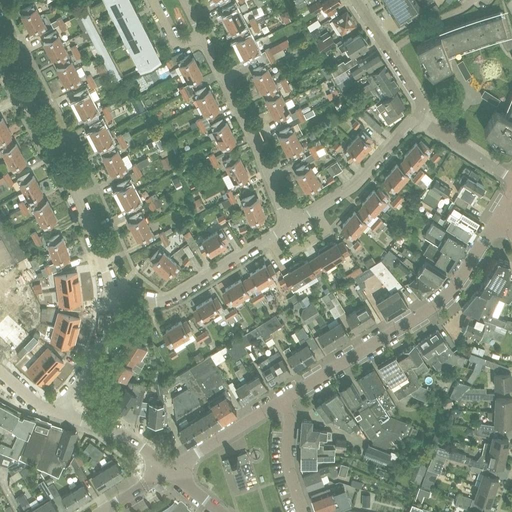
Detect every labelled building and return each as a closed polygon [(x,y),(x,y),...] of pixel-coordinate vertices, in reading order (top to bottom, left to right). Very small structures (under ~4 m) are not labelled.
[(115,10),(131,2),(130,0),(106,0),(110,6),(112,5),(115,10)] [(314,0),(294,0),(300,9),(307,4),(314,0)] [(326,16),(328,14),(336,10),(333,6),(340,1),(339,0),(314,0),(307,4),(312,12),(314,13),(321,9),(326,16)] [(387,2),(389,6),(399,21),(421,6),(430,0),(385,0),(386,2),(387,2)] [(120,25),(138,16),(131,2),(115,10),(117,15),(115,16),(120,25)] [(40,16),(34,4),(31,5),(22,10),(24,14),(22,15),(26,23),(40,16)] [(222,15),(226,23),(240,16),(234,4),(222,10),(224,14),(222,15)] [(425,11),(428,16),(439,9),(436,4),(425,11)] [(337,33),(342,34),(356,25),(347,11),(330,22),(337,33)] [(90,23),(94,21),(89,12),(85,14),(90,23)] [(417,48),(420,62),(432,75),(436,72),(448,66),(452,64),(448,52),(462,47),(477,42),(491,37),(499,34),(501,39),(501,40),(502,42),(503,44),(504,46),(505,48),(507,50),(508,51),(511,47),(511,36),(511,35),(505,12),(493,16),(485,18),(470,23),(455,28),(440,34),(434,36),(425,41),(416,46),(417,48)] [(86,25),(90,23),(85,14),(81,16),(86,25)] [(261,15),(254,19),(256,24),(264,21),(261,15)] [(419,15),(405,24),(408,29),(422,20),(419,15)] [(30,31),(32,29),(34,33),(34,34),(46,28),(40,16),(26,23),(30,31)] [(129,38),(145,30),(138,16),(120,25),(124,35),(126,33),(129,38)] [(235,35),(247,29),(240,16),(226,23),(230,31),(232,30),(235,35)] [(59,26),(64,23),(61,17),(56,20),(56,21),(59,26)] [(308,26),(311,31),(322,24),(319,19),(308,26)] [(97,37),(101,35),(94,21),(90,23),(97,37)] [(64,23),(59,26),(62,32),(67,29),(64,23)] [(93,39),(97,37),(90,23),(86,25),(93,39)] [(239,49),(253,41),(247,29),(235,35),(237,40),(235,41),(239,49)] [(134,53),(152,44),(145,30),(129,38),(131,43),(129,44),(134,53)] [(62,43),(57,35),(55,31),(44,37),(46,41),(43,43),(47,50),(62,43)] [(317,43),(322,52),(337,42),(331,33),(317,43)] [(348,48),(352,55),(367,46),(366,45),(368,44),(364,38),(363,39),(360,34),(353,39),(351,37),(343,42),(338,46),(342,52),(348,48)] [(104,51),(108,49),(101,35),(97,37),(104,51)] [(100,53),(104,51),(97,37),(93,39),(100,53)] [(259,53),(257,49),(262,47),(258,39),(253,41),(239,49),(243,57),(246,55),(248,59),(259,53)] [(56,62),(68,56),(62,43),(47,50),(52,58),(54,57),(56,62)] [(143,66),(151,62),(160,58),(152,44),(134,53),(138,62),(141,61),(143,66)] [(74,54),(79,51),(76,45),(71,48),(74,54)] [(111,65),(115,63),(108,49),(104,51),(111,65)] [(278,51),(271,54),(274,59),(285,53),(283,49),(278,51)] [(79,51),(74,54),(76,59),(82,57),(79,51)] [(107,67),(111,65),(104,51),(100,53),(107,67)] [(368,72),(384,62),(376,51),(363,59),(362,58),(358,61),(345,69),(349,76),(354,73),(356,77),(367,71),(368,72)] [(511,53),(511,55),(511,103),(507,115),(496,110),(494,113),(486,126),(484,129),(496,141),(511,146),(511,53)] [(189,55),(177,61),(183,73),(198,65),(194,58),(191,59),(189,55)] [(61,76),(75,69),(68,56),(56,62),(59,67),(57,68),(61,76)] [(345,69),(358,61),(355,56),(345,62),(343,60),(330,69),(334,76),(345,69)] [(466,79),(467,79),(472,76),(470,72),(463,60),(461,61),(457,63),(466,79)] [(101,76),(108,72),(103,62),(96,66),(101,76)] [(111,65),(118,79),(123,77),(115,63),(111,65)] [(265,64),(253,70),(255,74),(253,75),(257,83),(271,76),(265,64)] [(359,97),(371,89),(392,75),(385,64),(371,73),(372,74),(367,77),(370,83),(356,92),(359,97)] [(114,81),(118,79),(111,65),(107,67),(114,81)] [(183,73),(189,85),(201,79),(199,75),(202,73),(198,65),(183,73)] [(61,76),(65,84),(67,83),(69,87),(81,81),(75,69),(61,76)] [(386,95),(399,87),(392,75),(371,89),(374,94),(376,92),(380,98),(386,95)] [(266,95),(277,89),(271,76),(257,83),(261,91),(263,90),(266,95)] [(339,85),(342,90),(355,82),(352,77),(339,85)] [(194,93),(196,97),(200,105),(214,98),(210,90),(208,91),(206,87),(194,93)] [(92,101),(87,93),(85,89),(74,95),(76,99),(73,101),(77,109),(92,101)] [(270,109),(284,102),(277,89),(266,95),(268,100),(266,101),(270,109)] [(352,89),(345,94),(347,97),(349,99),(351,98),(356,95),(352,89)] [(338,94),(337,90),(327,95),(329,100),(339,95),(338,94)] [(499,99),(486,91),(485,90),(484,90),(481,96),(497,105),(498,103),(499,102),(500,100),(500,99),(499,99)] [(383,102),(379,104),(377,106),(388,123),(403,114),(399,108),(404,105),(396,93),(382,101),(383,102)] [(200,105),(206,117),(218,111),(216,107),(218,106),(214,98),(200,105)] [(77,109),(82,116),(84,115),(86,119),(98,113),(92,101),(77,109)] [(270,109),(274,117),(276,115),(278,120),(290,113),(284,102),(270,109)] [(115,103),(107,107),(110,112),(118,108),(115,103)] [(146,112),(143,105),(135,109),(139,116),(146,112)] [(312,110),(303,115),(305,119),(315,115),(312,110)] [(365,111),(358,115),(368,124),(370,126),(375,121),(365,111)] [(283,145),(297,138),(291,126),(301,121),(301,122),(305,120),(303,115),(299,117),(287,123),(289,127),(279,132),(281,136),(279,137),(283,145)] [(107,132),(103,124),(101,120),(90,126),(92,130),(89,131),(93,139),(107,132)] [(211,126),(213,130),(217,138),(231,130),(227,122),(224,124),(222,120),(211,126)] [(193,130),(199,127),(196,121),(190,124),(193,130)] [(355,130),(360,125),(356,121),(351,127),(355,130)] [(0,129),(0,146),(11,140),(9,135),(11,134),(7,126),(0,129)] [(217,138),(221,146),(223,150),(235,144),(232,140),(235,138),(231,130),(217,138)] [(121,135),(124,141),(131,137),(128,131),(121,135)] [(353,141),(365,151),(371,145),(369,143),(372,140),(362,131),(353,141)] [(102,151),(114,145),(107,132),(93,139),(97,147),(100,146),(102,151)] [(297,138),(283,145),(287,153),(289,152),(291,156),(303,150),(297,138)] [(160,139),(156,141),(160,150),(165,148),(160,139)] [(11,140),(0,146),(7,159),(21,151),(16,144),(14,145),(11,140)] [(312,153),(315,152),(322,148),(318,141),(312,144),(312,146),(309,148),(312,153)] [(359,158),(365,151),(353,141),(344,151),(354,160),(357,156),(359,158)] [(422,160),(428,153),(431,150),(421,141),(418,144),(416,143),(410,149),(422,160)] [(337,142),(332,147),(337,151),(341,146),(337,142)] [(107,165),(121,158),(114,145),(102,151),(105,156),(103,157),(107,165)] [(160,150),(159,151),(163,157),(169,153),(166,147),(165,148),(160,150)] [(402,162),(412,170),(422,160),(410,149),(404,156),(406,158),(402,162)] [(7,159),(11,167),(13,171),(25,164),(23,161),(25,159),(21,151),(7,159)] [(169,155),(161,159),(166,169),(174,165),(169,155)] [(244,165),(240,157),(237,159),(235,155),(223,161),(229,173),(244,165)] [(107,165),(111,173),(113,172),(115,176),(127,170),(126,169),(132,166),(130,162),(124,165),(121,158),(107,165)] [(136,164),(139,169),(150,164),(147,158),(136,164)] [(330,165),(336,174),(342,170),(336,161),(330,165)] [(397,164),(391,171),(402,181),(412,170),(402,162),(398,166),(397,164)] [(301,183),(314,174),(307,163),(296,170),(298,174),(296,175),(301,183)] [(229,173),(234,181),(236,185),(247,179),(245,175),(248,173),(244,165),(229,173)] [(465,166),(461,172),(467,176),(468,176),(471,170),(465,166)] [(463,183),(458,192),(474,202),(479,193),(480,193),(484,186),(475,181),(479,175),(471,170),(468,176),(467,176),(463,183)] [(391,171),(385,177),(387,179),(384,183),(394,191),(402,181),(391,171)] [(421,171),(412,181),(417,185),(425,174),(421,171)] [(38,184),(34,176),(31,177),(29,173),(18,179),(20,183),(24,191),(38,184)] [(314,174),(301,183),(305,190),(308,189),(310,193),(321,186),(314,174)] [(178,178),(172,181),(176,189),(182,186),(178,178)] [(135,191),(131,183),(129,179),(117,186),(119,190),(117,191),(121,199),(135,191)] [(0,191),(9,186),(6,181),(0,183),(0,191)] [(437,181),(432,188),(446,197),(450,191),(451,189),(442,184),(437,181)] [(42,191),(38,184),(24,191),(28,199),(30,203),(31,204),(43,197),(42,197),(40,193),(42,191)] [(380,207),(385,200),(388,197),(379,188),(376,192),(374,190),(368,197),(380,207)] [(440,196),(429,189),(423,200),(434,207),(440,196)] [(121,199),(125,207),(127,205),(129,209),(141,203),(135,191),(121,199)] [(400,194),(390,204),(394,207),(403,197),(400,194)] [(261,207),(258,198),(256,199),(254,195),(242,200),(246,212),(261,207)] [(458,196),(454,202),(465,208),(469,202),(458,196)] [(34,209),(38,216),(52,209),(47,201),(45,202),(43,198),(43,197),(31,204),(31,205),(34,209)] [(374,214),(380,207),(368,197),(362,203),(364,205),(361,208),(360,209),(370,218),(371,217),(374,214)] [(206,208),(200,198),(192,203),(198,213),(206,208)] [(229,199),(221,203),(224,208),(231,204),(229,199)] [(154,202),(156,208),(162,205),(159,200),(154,202)] [(479,219),(463,209),(454,204),(446,216),(447,217),(456,222),(456,221),(472,230),(479,219)] [(246,212),(250,221),(251,225),(264,220),(262,216),(264,215),(261,207),(246,212)] [(38,216),(42,224),(44,228),(56,222),(54,218),(56,217),(52,209),(38,216)] [(360,209),(359,210),(356,213),(354,212),(348,218),(360,229),(366,222),(369,219),(370,218),(360,209)] [(147,224),(143,216),(141,212),(129,218),(131,222),(129,223),(133,231),(147,224)] [(432,218),(438,221),(441,216),(435,212),(434,215),(433,216),(432,218)] [(6,217),(0,220),(0,227),(9,223),(6,217)] [(467,239),(472,230),(456,221),(456,222),(447,217),(442,224),(467,239)] [(348,218),(342,225),(344,227),(341,230),(351,239),(360,229),(348,218)] [(379,218),(370,227),(374,230),(378,233),(386,225),(382,221),(379,218)] [(456,256),(466,241),(433,221),(424,236),(431,240),(456,256)] [(9,223),(0,227),(0,233),(1,235),(12,229),(9,223)] [(133,231),(137,239),(139,238),(142,242),(153,236),(147,224),(133,231)] [(12,229),(1,235),(4,240),(15,234),(12,229)] [(218,250),(226,245),(224,243),(228,240),(221,229),(210,236),(218,250)] [(15,234),(4,240),(7,246),(18,240),(15,234)] [(66,246),(63,238),(61,239),(59,235),(47,239),(51,252),(66,246)] [(191,235),(185,238),(192,250),(198,246),(195,242),(196,242),(191,235)] [(399,235),(396,241),(401,244),(405,239),(399,235)] [(210,236),(202,241),(198,243),(205,254),(209,252),(210,254),(218,250),(210,236)] [(18,240),(7,246),(10,251),(21,245),(18,240)] [(449,269),(456,256),(431,240),(423,253),(449,269)] [(325,246),(335,261),(350,252),(343,241),(338,244),(336,242),(334,244),(333,243),(331,242),(325,246)] [(357,242),(353,247),(357,250),(361,245),(357,242)] [(21,245),(10,251),(13,257),(24,251),(21,245)] [(188,245),(183,248),(189,258),(193,255),(188,245)] [(51,252),(54,260),(56,265),(68,260),(67,256),(69,255),(66,246),(51,252)] [(320,270),(335,261),(325,246),(319,249),(319,251),(319,253),(317,254),(318,256),(313,259),(320,270)] [(440,279),(446,272),(405,247),(402,251),(417,261),(419,259),(424,262),(421,266),(440,279)] [(169,258),(163,252),(159,249),(150,259),(154,262),(152,264),(159,270),(169,258)] [(433,287),(403,262),(389,250),(383,259),(381,260),(392,273),(396,268),(403,274),(406,272),(412,279),(408,283),(414,289),(421,297),(433,287)] [(24,251),(13,257),(15,262),(15,263),(17,262),(27,256),(24,251)] [(15,263),(14,263),(17,269),(29,262),(26,257),(17,262),(15,263)] [(186,257),(182,262),(186,266),(191,261),(186,257)] [(372,257),(364,262),(367,268),(370,267),(376,263),(372,257)] [(159,270),(165,276),(167,274),(171,277),(179,267),(169,258),(159,270)] [(440,279),(421,266),(421,267),(418,270),(413,266),(415,265),(407,258),(403,262),(433,287),(440,279)] [(511,282),(509,281),(510,261),(498,258),(478,290),(511,297),(511,282)] [(322,274),(320,270),(313,259),(309,262),(307,260),(305,262),(304,260),(302,260),(296,263),(306,279),(315,274),(317,277),(322,274)] [(375,273),(392,291),(376,301),(386,319),(408,306),(400,294),(397,288),(402,284),(392,273),(381,260),(376,263),(370,267),(375,273)] [(29,262),(17,269),(20,274),(32,267),(29,262)] [(297,285),(306,279),(296,263),(290,267),(290,269),(290,270),(288,272),(289,274),(284,277),(293,292),(299,288),(297,285)] [(266,282),(277,275),(270,264),(266,266),(265,264),(257,269),(266,282)] [(367,268),(365,270),(369,277),(375,273),(370,267),(367,268)] [(360,268),(345,277),(347,281),(362,272),(360,268)] [(253,290),(266,282),(257,269),(250,274),(251,276),(246,279),(253,290)] [(77,273),(55,276),(57,290),(80,287),(78,279),(77,273)] [(246,279),(245,279),(242,282),(240,280),(233,284),(241,298),(253,290),(246,279)] [(233,284),(225,289),(226,291),(223,294),(230,305),(241,298),(233,284)] [(23,292),(20,295),(24,299),(31,292),(28,287),(24,291),(23,292)] [(80,287),(57,290),(59,305),(62,304),(63,309),(80,310),(79,302),(81,302),(80,295),(81,295),(80,287)] [(366,298),(361,289),(361,288),(356,291),(362,301),(366,298)] [(508,303),(511,298),(511,297),(478,290),(477,292),(476,292),(462,309),(471,313),(470,315),(504,327),(507,321),(498,318),(505,302),(508,303)] [(334,291),(328,295),(331,300),(341,316),(346,313),(334,291)] [(252,299),(254,303),(259,300),(264,297),(262,293),(252,299)] [(293,303),(297,300),(294,295),(287,299),(289,302),(290,305),(293,303)] [(212,316),(219,311),(223,309),(216,297),(212,300),(211,298),(203,302),(212,316)] [(303,308),(311,303),(308,299),(300,303),(303,308)] [(336,319),(341,316),(331,300),(326,303),(336,319)] [(300,304),(298,301),(292,305),(295,310),(302,307),(300,304)] [(203,302),(196,307),(197,309),(193,312),(200,323),(212,316),(203,302)] [(313,302),(311,303),(303,308),(301,315),(303,319),(317,310),(313,302)] [(365,325),(375,319),(365,304),(356,310),(365,325)] [(224,316),(226,320),(237,314),(235,309),(224,316)] [(355,331),(365,325),(356,310),(346,316),(355,331)] [(58,313),(54,327),(76,333),(78,325),(79,318),(58,313)] [(7,314),(0,322),(0,337),(0,338),(1,338),(3,340),(18,324),(7,314)] [(338,342),(329,328),(320,314),(315,318),(324,332),(318,335),(327,349),(338,342)] [(504,327),(470,315),(467,314),(464,322),(467,323),(464,332),(478,339),(479,339),(484,341),(487,334),(502,341),(505,334),(504,334),(506,328),(504,327)] [(263,322),(270,334),(283,327),(275,315),(263,322)] [(181,339),(193,332),(186,321),(182,323),(180,321),(173,326),(181,339)] [(264,338),(270,334),(263,322),(257,326),(262,335),(264,338)] [(338,342),(348,335),(340,322),(329,328),(338,342)] [(18,324),(3,340),(5,342),(4,342),(10,347),(14,350),(29,335),(18,324)] [(173,326),(165,331),(167,333),(163,335),(170,347),(181,339),(173,326)] [(262,335),(257,326),(251,330),(256,339),(262,335)] [(54,327),(50,341),(72,347),(73,341),(74,341),(76,333),(54,327)] [(305,362),(315,356),(306,341),(307,340),(307,341),(308,342),(314,338),(312,335),(309,337),(302,327),(294,332),(301,342),(300,342),(303,347),(297,350),(305,362)] [(428,336),(444,360),(462,366),(465,358),(451,353),(453,352),(447,344),(438,329),(428,336)] [(245,334),(251,343),(256,339),(251,330),(245,334)] [(206,332),(195,339),(198,344),(204,340),(206,344),(212,341),(206,332)] [(244,346),(251,343),(245,334),(226,346),(235,361),(248,353),(244,346)] [(440,362),(444,360),(428,336),(418,343),(418,344),(416,346),(419,351),(420,351),(430,366),(439,360),(440,362)] [(120,354),(135,363),(138,358),(139,359),(146,348),(145,343),(138,338),(136,341),(129,337),(122,348),(123,349),(120,354)] [(486,348),(475,344),(473,351),(484,355),(486,348)] [(430,369),(429,368),(422,360),(414,345),(403,352),(397,356),(408,374),(409,373),(418,386),(419,385),(424,388),(417,376),(430,369)] [(295,369),(305,362),(297,350),(293,353),(289,347),(283,350),(295,369)] [(47,348),(37,359),(54,374),(59,368),(63,363),(47,348)] [(211,355),(216,364),(225,358),(219,350),(211,355)] [(169,355),(172,359),(178,355),(175,351),(169,355)] [(282,359),(283,358),(278,351),(274,354),(278,361),(272,364),(280,378),(290,372),(282,359)] [(194,357),(198,363),(204,359),(201,353),(194,357)] [(139,373),(142,368),(135,363),(120,354),(117,359),(115,358),(108,369),(114,373),(113,375),(118,378),(120,376),(125,380),(132,369),(139,373)] [(479,373),(483,364),(485,359),(472,354),(470,359),(477,362),(474,370),(479,373)] [(216,364),(211,355),(189,368),(222,421),(236,412),(229,400),(231,399),(225,389),(230,387),(216,364)] [(408,374),(397,356),(397,355),(377,367),(389,386),(398,400),(410,392),(412,396),(426,402),(431,391),(424,388),(419,385),(418,386),(409,373),(408,374)] [(280,378),(272,364),(268,357),(258,364),(262,371),(263,371),(271,383),(280,378)] [(37,359),(27,370),(43,384),(48,380),(54,374),(37,359)] [(485,359),(483,364),(500,371),(502,365),(485,359)] [(258,374),(251,378),(242,363),(238,366),(239,369),(244,376),(247,381),(255,393),(266,387),(258,374)] [(186,443),(222,421),(189,368),(166,382),(161,383),(163,392),(163,394),(168,393),(168,388),(183,379),(188,387),(172,397),(178,428),(177,428),(186,443)] [(155,382),(161,381),(158,369),(150,371),(151,378),(154,377),(155,382)] [(239,378),(244,376),(239,369),(235,371),(239,378)] [(396,403),(385,387),(374,369),(366,374),(385,405),(385,404),(388,408),(396,403)] [(495,388),(511,387),(511,373),(495,374),(495,388)] [(389,416),(385,405),(366,374),(358,379),(358,378),(357,380),(358,380),(368,397),(365,399),(384,426),(408,436),(408,435),(411,427),(412,425),(389,416)] [(244,400),(255,393),(247,381),(236,387),(244,400)] [(461,395),(463,393),(468,388),(471,385),(458,381),(452,398),(456,399),(461,395)] [(141,404),(146,385),(134,382),(132,390),(131,392),(125,388),(122,393),(120,392),(118,393),(116,396),(116,398),(118,399),(115,404),(126,411),(132,402),(133,401),(135,402),(141,404)] [(384,426),(365,399),(363,401),(361,398),(362,398),(352,382),(339,390),(349,406),(355,415),(372,441),(377,442),(380,447),(398,434),(407,437),(408,436),(384,426)] [(344,406),(337,397),(339,395),(336,391),(334,393),(326,399),(335,411),(350,425),(352,427),(355,429),(354,430),(355,432),(360,428),(344,406)] [(158,404),(159,398),(149,397),(147,422),(163,423),(164,412),(162,412),(163,404),(158,404)] [(511,413),(511,400),(511,398),(496,398),(495,412),(511,413)] [(355,429),(352,427),(350,425),(335,411),(326,399),(317,406),(326,419),(345,427),(344,429),(349,433),(354,430),(355,429)] [(451,399),(443,401),(445,410),(452,408),(451,406),(453,405),(451,399)] [(18,459),(35,419),(19,414),(0,403),(0,463),(7,466),(18,459)] [(511,413),(495,412),(488,411),(488,416),(490,418),(495,419),(494,425),(511,426),(511,413)] [(64,428),(63,430),(36,420),(36,419),(35,419),(18,459),(29,464),(58,476),(64,466),(66,467),(77,432),(64,428)] [(318,444),(319,437),(331,438),(332,431),(319,429),(311,428),(312,420),(302,419),(300,442),(318,444)] [(446,423),(441,421),(436,434),(441,435),(441,436),(446,423)] [(411,427),(408,435),(414,437),(417,430),(411,427)] [(432,444),(431,445),(436,448),(437,446),(441,436),(441,435),(436,434),(432,444)] [(484,442),(483,448),(506,453),(509,440),(493,436),(491,444),(484,442)] [(335,446),(345,447),(346,440),(335,439),(335,446)] [(323,444),(318,444),(300,442),(300,443),(301,455),(328,455),(334,455),(334,449),(323,449),(323,444)] [(368,445),(365,453),(387,461),(389,458),(396,461),(398,455),(391,452),(390,453),(368,445)] [(97,461),(104,453),(95,446),(89,454),(92,456),(92,457),(97,461)] [(436,448),(434,453),(445,457),(447,457),(449,450),(437,446),(436,448)] [(506,453),(483,448),(482,454),(489,456),(487,463),(503,467),(506,453)] [(465,455),(449,450),(447,457),(463,462),(465,455)] [(246,452),(223,459),(226,469),(231,467),(232,470),(241,467),(240,465),(249,462),(246,452)] [(365,453),(364,457),(385,466),(387,461),(365,453)] [(440,473),(445,457),(434,453),(427,469),(440,473)] [(75,458),(80,466),(84,464),(79,455),(75,458)] [(334,460),(334,455),(328,455),(301,455),(301,467),(302,473),(314,469),(314,467),(317,466),(317,461),(334,460)] [(75,458),(74,457),(71,462),(75,469),(74,469),(81,480),(87,477),(80,466),(75,458)] [(94,465),(97,461),(92,457),(89,461),(94,465)] [(12,474),(29,464),(18,459),(7,466),(12,474)] [(101,465),(103,469),(111,482),(123,475),(115,462),(114,463),(111,459),(101,465)] [(469,464),(483,468),(485,462),(470,459),(469,464)] [(348,466),(340,464),(337,475),(345,477),(348,466)] [(420,464),(417,474),(423,476),(426,467),(420,464)] [(319,469),(303,474),(308,488),(324,483),(321,476),(330,473),(328,466),(319,469)] [(100,489),(111,482),(103,469),(92,476),(100,489)] [(494,492),(498,479),(483,473),(479,486),(494,492)] [(417,474),(413,482),(420,484),(423,476),(417,474)] [(352,479),(350,485),(361,488),(363,482),(352,479)] [(432,490),(434,484),(423,480),(421,486),(432,490)] [(44,481),(38,485),(45,495),(50,492),(48,488),(44,481)] [(83,484),(78,487),(74,481),(69,485),(73,490),(80,502),(90,495),(83,484)] [(50,492),(55,498),(60,495),(54,485),(48,488),(50,492)] [(314,506),(347,494),(344,487),(342,486),(331,490),(330,489),(311,496),(314,506)] [(490,505),(494,492),(479,486),(474,499),(490,505)] [(69,508),(80,502),(73,490),(62,497),(69,508)] [(29,503),(24,494),(17,498),(25,511),(44,511),(40,505),(36,498),(29,503)] [(314,506),(316,511),(326,511),(331,510),(331,511),(338,511),(351,507),(347,494),(314,506)] [(473,505),(474,499),(460,495),(458,500),(473,505)] [(46,502),(40,505),(44,511),(58,511),(49,497),(44,500),(46,502)] [(471,510),(473,505),(458,500),(457,505),(471,510)]
